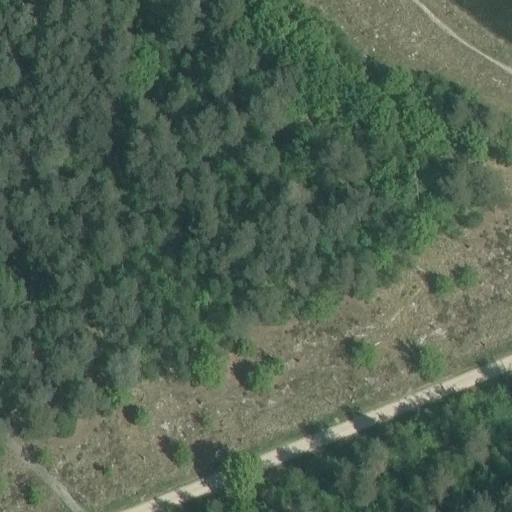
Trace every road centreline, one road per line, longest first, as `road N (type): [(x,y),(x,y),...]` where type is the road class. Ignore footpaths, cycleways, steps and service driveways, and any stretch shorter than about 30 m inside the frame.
road 1 (track): [(511,359),(142,511)]
road 2 (track): [(511,176),(371,145),(302,120),(265,77),(237,0)]
